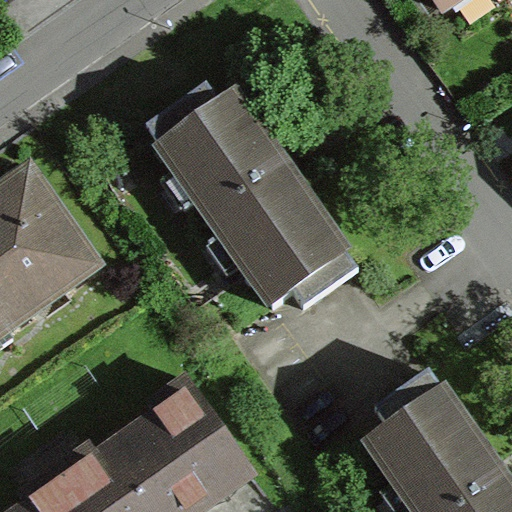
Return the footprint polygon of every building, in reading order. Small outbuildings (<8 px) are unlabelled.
[(438,0),(444,9),(457,0),(438,0)] [(225,88),(148,143),(265,308),(342,253),(225,88)] [(28,162),(0,181),(0,335),(100,267),(28,162)] [(183,383),(0,504),(0,511),(199,511),(248,480),(183,383)] [(511,511),(511,503),(430,387),(355,440),(405,511),(511,511)]
